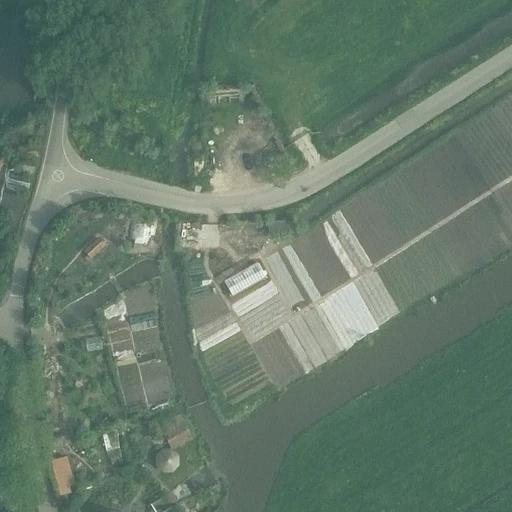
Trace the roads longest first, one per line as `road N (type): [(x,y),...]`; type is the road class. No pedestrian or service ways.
road 1 (unclassified): [(7,322),(53,178),(71,0)]
road 2 (unclassified): [(7,322),(47,511)]
